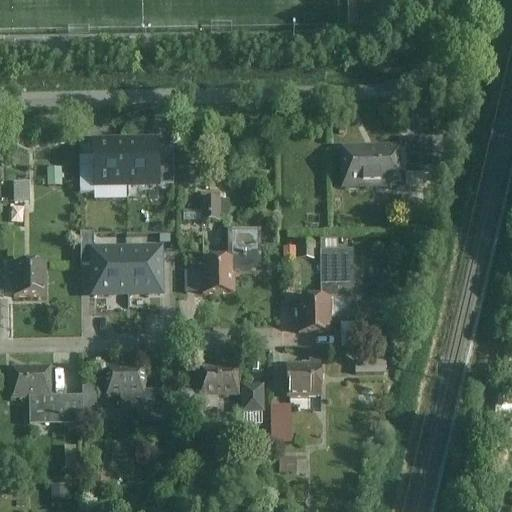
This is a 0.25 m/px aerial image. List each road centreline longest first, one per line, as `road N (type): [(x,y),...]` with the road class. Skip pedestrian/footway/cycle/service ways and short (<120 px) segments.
road 1 (residential): [(471,0),(448,52),(421,76),(383,91),(0,101)]
road 2 (residential): [(0,349),(235,345)]
